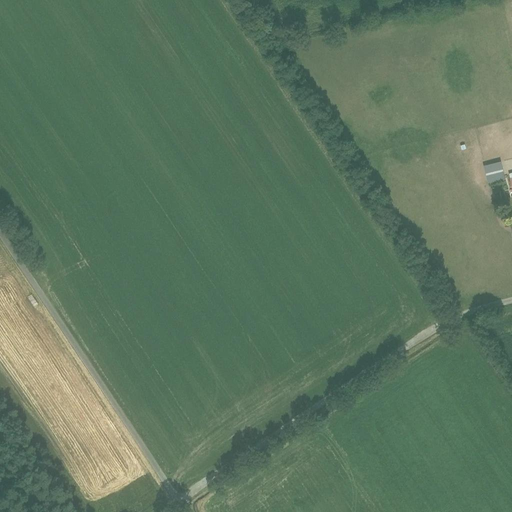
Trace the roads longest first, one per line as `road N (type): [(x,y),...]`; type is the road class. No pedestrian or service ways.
road 1 (track): [(181,501),(448,318)]
road 2 (track): [(181,501),(0,235)]
